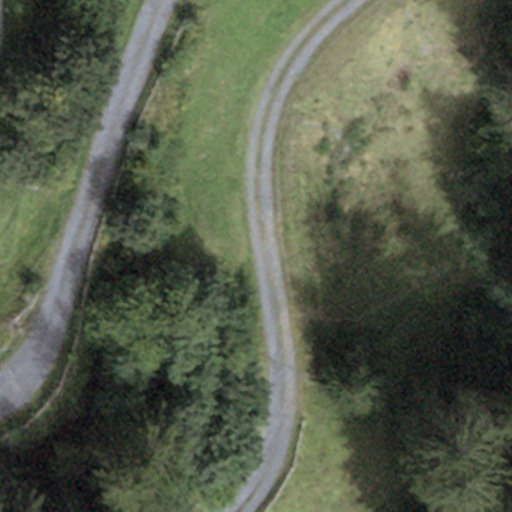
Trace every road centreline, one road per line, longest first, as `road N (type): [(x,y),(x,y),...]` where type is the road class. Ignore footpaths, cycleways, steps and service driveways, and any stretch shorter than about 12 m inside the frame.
road 1 (unclassified): [(349,0),(303,46),(263,134),(258,178),(280,404),(273,448),(237,511)]
road 2 (unclassified): [(0,402),(34,362),(50,324),(164,0)]
